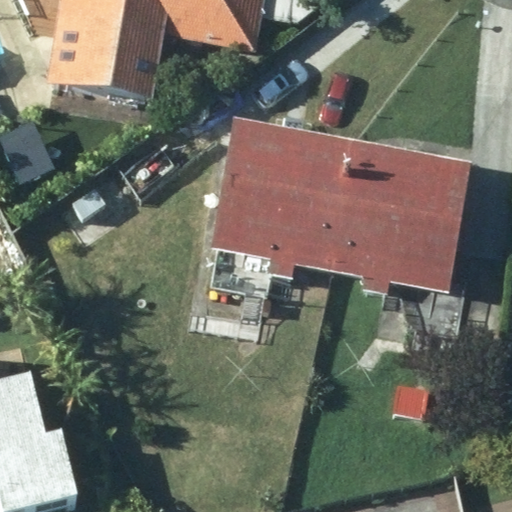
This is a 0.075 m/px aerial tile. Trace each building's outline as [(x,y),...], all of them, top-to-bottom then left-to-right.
[(52,0),(37,98),(140,113),(151,50),(242,63),(252,0),(52,0)] [(310,0),(262,0),(260,28),(288,32),(307,19),(310,0)] [(200,264),(330,285),(348,157),(221,137),(200,264)] [(458,174),(348,157),(330,285),(438,302),(458,174)] [(131,214),(108,181),(60,214),(82,248),(131,214)] [(0,511),(65,511),(51,452),(36,455),(23,401),(0,406),(0,511)]
